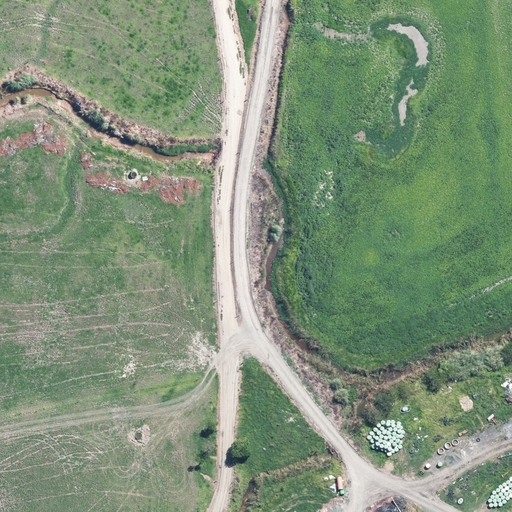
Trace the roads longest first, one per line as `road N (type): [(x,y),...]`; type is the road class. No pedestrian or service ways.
road 1 (track): [(270,0),(265,53),(239,143),(235,277)]
road 2 (track): [(204,511),(236,327),(235,277)]
road 3 (track): [(359,458),(261,336),(236,327)]
road 4 (track): [(362,511),(359,458),(446,511)]
road 5 (track): [(239,143),(224,0)]
